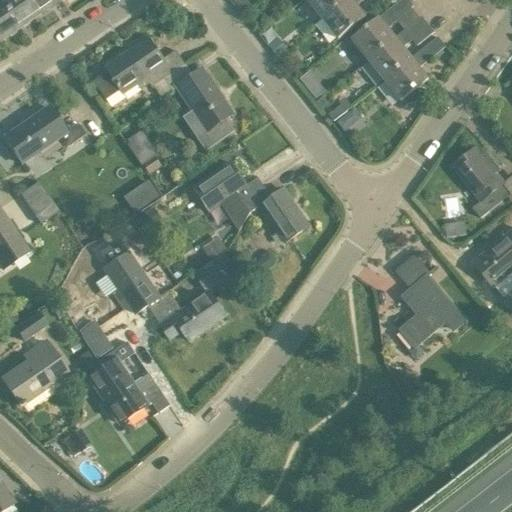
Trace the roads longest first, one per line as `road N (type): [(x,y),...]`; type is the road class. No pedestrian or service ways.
road 1 (residential): [(110,511),(239,399),(378,214)]
road 2 (residential): [(378,214),(199,0)]
road 3 (residential): [(378,214),(503,26)]
road 4 (residential): [(0,90),(132,0)]
